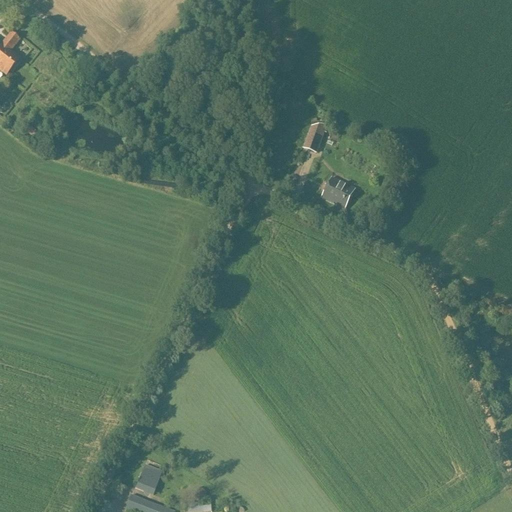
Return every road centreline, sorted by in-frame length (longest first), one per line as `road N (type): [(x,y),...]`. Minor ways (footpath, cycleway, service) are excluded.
road 1 (track): [(511,475),(437,294),(416,263),(255,182),(18,0)]
road 2 (track): [(117,465),(260,168),(243,0)]
